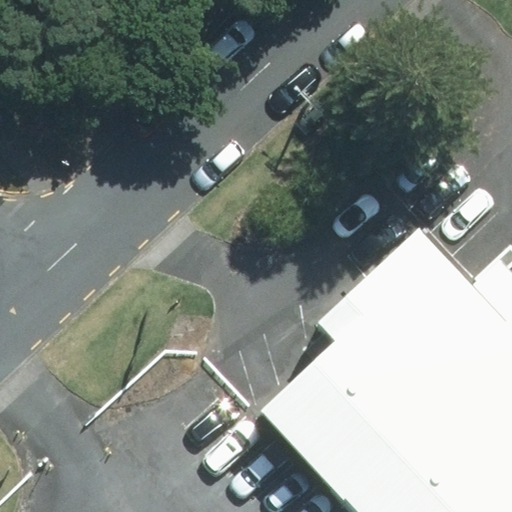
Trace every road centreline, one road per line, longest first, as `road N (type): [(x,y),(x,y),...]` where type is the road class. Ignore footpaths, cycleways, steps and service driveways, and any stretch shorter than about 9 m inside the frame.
road 1 (unknown): [(511,85),(291,269),(274,272),(218,250),(121,164)]
road 2 (residential): [(301,0),(0,274)]
